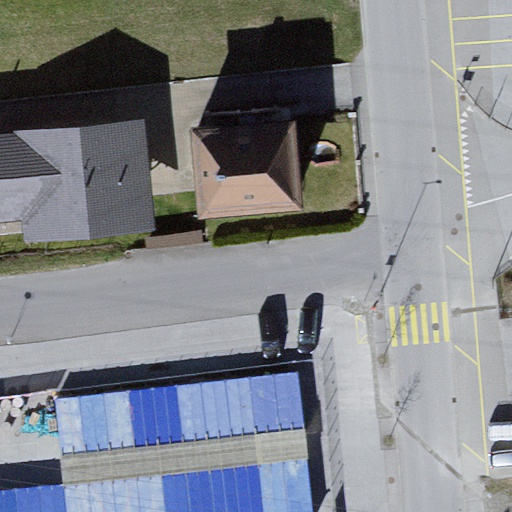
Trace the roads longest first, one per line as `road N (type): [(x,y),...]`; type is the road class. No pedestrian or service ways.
road 1 (residential): [(426,238),(0,294)]
road 2 (unclassified): [(446,511),(426,238)]
road 3 (unclassified): [(426,238),(405,0)]
